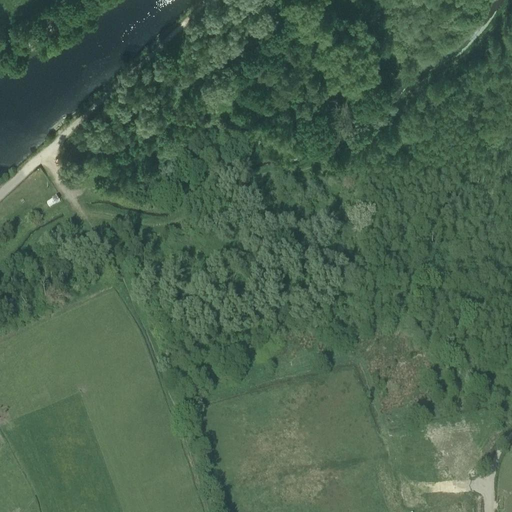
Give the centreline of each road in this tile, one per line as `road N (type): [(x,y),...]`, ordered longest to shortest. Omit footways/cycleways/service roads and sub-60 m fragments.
road 1 (track): [(83,215),(147,334),(207,511)]
road 2 (unclassified): [(0,195),(214,0)]
road 3 (track): [(156,53),(180,84),(171,110),(67,191)]
